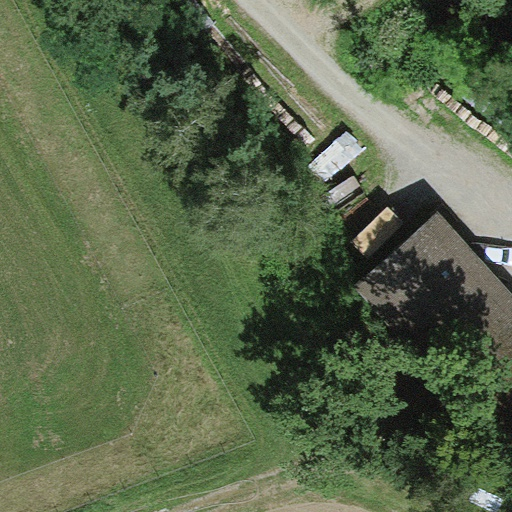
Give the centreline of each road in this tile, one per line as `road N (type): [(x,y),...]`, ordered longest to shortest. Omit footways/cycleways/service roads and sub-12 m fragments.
road 1 (track): [(511,235),(359,113),(236,0)]
road 2 (track): [(188,511),(293,473),(416,494),(448,511)]
